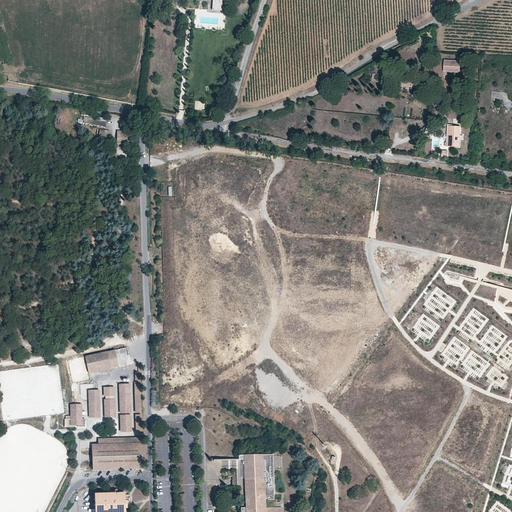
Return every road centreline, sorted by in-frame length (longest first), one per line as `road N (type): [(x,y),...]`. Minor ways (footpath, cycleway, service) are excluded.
road 1 (unclassified): [(142,113),(148,424)]
road 2 (unclassified): [(511,175),(207,128)]
road 3 (unclassified): [(480,0),(310,94),(221,124)]
road 4 (track): [(0,365),(116,337),(147,352)]
road 5 (unclassified): [(142,113),(0,89)]
road 6 (unclassified): [(221,124),(262,0)]
